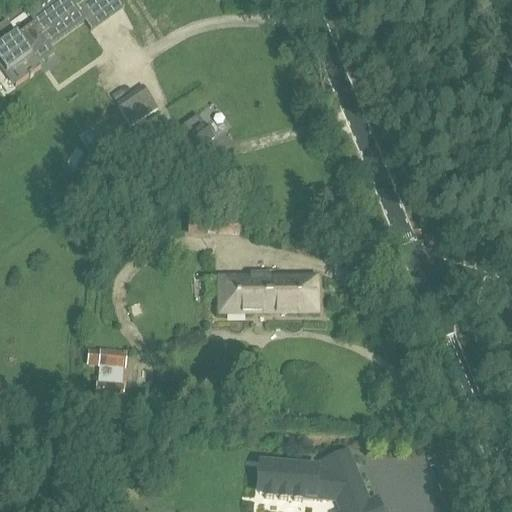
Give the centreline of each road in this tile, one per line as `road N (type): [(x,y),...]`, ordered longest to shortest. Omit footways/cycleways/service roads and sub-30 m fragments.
road 1 (unclassified): [(422,272),(301,0)]
road 2 (tertiary): [(511,500),(422,272)]
